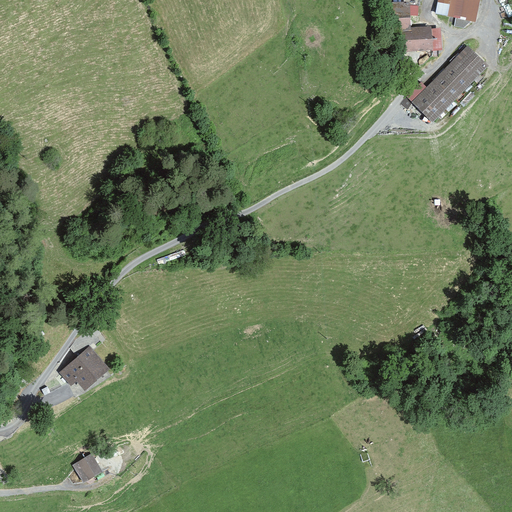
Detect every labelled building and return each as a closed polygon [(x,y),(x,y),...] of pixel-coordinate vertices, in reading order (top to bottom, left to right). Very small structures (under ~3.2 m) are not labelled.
[(477,0),(438,0),(436,16),(473,23),(477,0)] [(410,24),(408,3),(392,5),(393,25),(410,24)] [(407,52),(430,51),(428,28),(405,30),(407,52)] [(486,67),(466,48),(413,101),(433,121),(486,67)] [(109,369),(92,348),(69,366),(85,387),(109,369)] [(90,454),(76,462),(87,482),(102,473),(90,454)]
